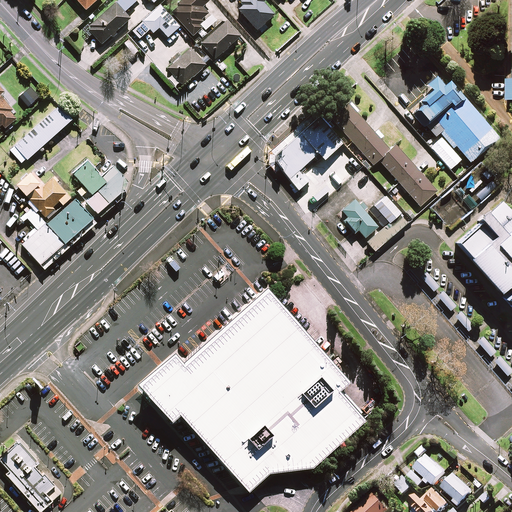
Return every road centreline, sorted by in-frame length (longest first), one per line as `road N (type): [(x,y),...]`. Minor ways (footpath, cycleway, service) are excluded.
road 1 (tertiary): [(417,398),(408,373),(304,241),(213,159)]
road 2 (secondary): [(213,159),(382,0)]
road 3 (secondary): [(0,359),(127,241)]
road 4 (tertiary): [(313,511),(407,423),(417,398)]
road 5 (residential): [(108,102),(0,1)]
road 6 (residential): [(511,480),(417,398)]
road 7 (residential): [(108,102),(175,127),(213,159)]
